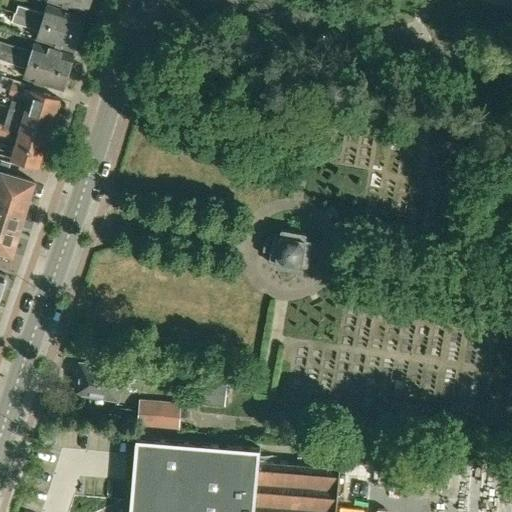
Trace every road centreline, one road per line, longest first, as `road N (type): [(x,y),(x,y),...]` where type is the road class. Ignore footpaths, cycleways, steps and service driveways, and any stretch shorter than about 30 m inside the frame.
road 1 (tertiary): [(0,436),(142,0)]
road 2 (unclassified): [(511,75),(240,0)]
